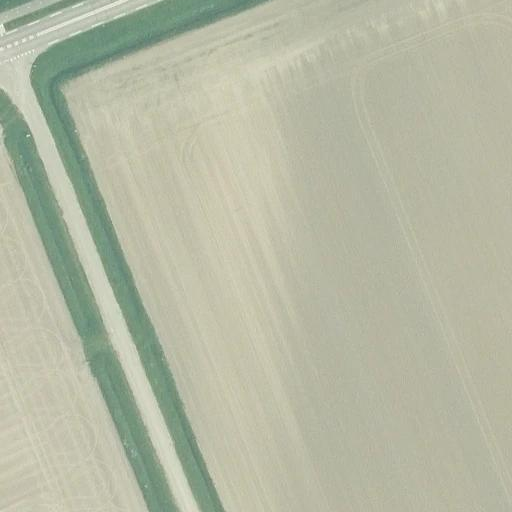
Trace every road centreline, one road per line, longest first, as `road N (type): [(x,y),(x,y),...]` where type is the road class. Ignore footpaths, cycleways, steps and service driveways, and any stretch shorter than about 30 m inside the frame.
road 1 (unclassified): [(190,511),(2,47)]
road 2 (secondary): [(2,47),(123,0)]
